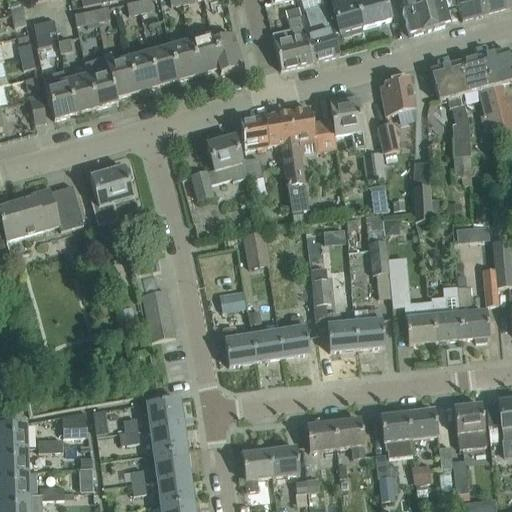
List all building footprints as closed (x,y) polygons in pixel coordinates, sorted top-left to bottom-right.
[(79,0),(82,9),(84,9),(94,7),(92,0),(79,0)] [(168,0),(170,9),(183,7),(182,4),(181,0),(168,0)] [(329,8),(324,9),(333,37),(337,36),(338,38),(353,33),(362,31),(354,1),(353,1),(353,0),(337,0),(331,2),(332,7),(329,8)] [(353,0),(353,1),(354,1),(362,31),(391,23),(384,0),(353,0)] [(403,19),(409,38),(449,27),(444,9),(442,0),(404,0),(410,17),(403,19)] [(442,0),(444,9),(456,6),(461,24),(509,11),(506,0),(442,0)] [(139,5),(140,14),(151,12),(149,3),(139,5)] [(128,7),(129,16),(140,14),(139,5),(128,7)] [(9,8),(11,19),(23,17),(21,6),(9,8)] [(298,10),(297,10),(311,66),(339,58),(333,37),(324,9),(324,7),(304,12),(310,36),(305,38),(298,10)] [(274,48),(280,74),(280,75),(311,66),(297,10),(285,13),(289,33),(271,37),(274,48)] [(107,12),(96,14),(98,23),(109,20),(107,12)] [(96,14),(85,17),(74,19),(76,30),(86,27),(87,31),(98,29),(97,23),(98,23),(96,14)] [(23,17),(11,19),(13,32),(25,29),(23,17)] [(53,23),(32,28),(35,40),(49,37),(55,35),(53,23)] [(188,38),(199,77),(219,71),(211,43),(209,38),(196,42),(193,34),(188,35),(188,38)] [(169,49),(179,83),(199,77),(188,38),(188,35),(186,36),(189,44),(169,49)] [(211,43),(219,71),(220,76),(242,70),(233,37),(211,43)] [(69,41),(58,43),(61,55),(72,53),(69,41)] [(18,50),(20,61),(32,58),(29,47),(18,50)] [(148,55),(157,89),(179,83),(169,49),(148,55)] [(507,52),(482,59),(498,116),(496,116),(498,123),(497,134),(502,132),(504,139),(511,136),(511,101),(511,97),(506,98),(503,86),(511,83),(511,71),(510,64),(507,52)] [(107,72),(116,101),(137,95),(127,61),(113,65),(110,55),(104,57),(107,72)] [(127,61),(137,95),(157,89),(148,55),(127,61)] [(85,69),(87,78),(96,111),(117,105),(116,101),(107,72),(104,57),(102,58),(103,61),(84,66),(85,69)] [(20,61),(22,73),(34,70),(32,58),(20,61)] [(482,59),(459,65),(467,95),(476,93),(483,118),(480,119),(485,137),(497,134),(498,123),(496,116),(498,116),(482,59)] [(451,143),(452,160),(452,181),(461,180),(461,191),(470,190),(468,125),(461,97),(467,95),(459,65),(429,73),(437,103),(447,101),(450,111),(455,128),(451,143)] [(65,84),(75,117),(96,111),(87,78),(65,84)] [(384,89),(379,90),(384,120),(396,117),(399,129),(414,125),(415,112),(412,95),(408,78),(383,85),(384,87),(384,89)] [(39,91),(36,80),(25,83),(28,94),(39,91)] [(44,90),(54,123),(75,117),(65,84),(44,90)] [(28,102),(30,108),(34,127),(46,125),(40,99),(28,102)] [(333,108),(329,108),(331,118),(335,140),(350,137),(352,153),(364,151),(360,123),(357,104),(343,106),(343,104),(333,105),(333,108)] [(309,112),(270,118),(274,149),(280,148),(287,189),(291,215),(308,213),(303,187),(299,159),(296,145),(313,142),(314,144),(320,143),(320,144),(335,141),(335,140),(331,118),(311,121),(309,112)] [(244,154),(274,149),(270,118),(239,124),(244,154)] [(375,130),(381,158),(399,154),(393,126),(375,130)] [(206,175),(190,180),(197,202),(197,203),(212,199),(209,188),(232,182),(232,185),(245,181),(241,168),(243,168),(242,164),(240,164),(239,159),(233,139),(206,147),(214,174),(206,176),(206,175)] [(364,160),(367,185),(384,182),(381,158),(364,160)] [(260,161),(242,164),(243,168),(241,168),(245,181),(249,180),(250,183),(263,181),(260,161)] [(124,170),(89,180),(95,202),(90,203),(96,222),(97,228),(107,225),(117,222),(137,217),(133,201),(124,170)] [(83,228),(77,208),(72,189),(50,195),(48,191),(20,200),(21,204),(0,209),(0,226),(5,245),(44,234),(44,233),(58,229),(60,235),(83,228)] [(430,190),(411,191),(413,226),(432,225),(430,190)] [(445,206),(445,219),(461,219),(461,206),(445,206)] [(476,210),(475,224),(489,225),(489,210),(476,210)] [(365,220),(371,279),(388,276),(381,218),(365,220)] [(467,246),(466,232),(456,233),(457,247),(467,246)] [(242,238),(248,271),(269,267),(263,234),(242,238)] [(491,244),(492,251),(496,290),(511,288),(511,267),(510,243),(491,244)] [(482,273),(484,286),(486,310),(497,309),(495,290),(496,290),(492,251),(482,251),(483,273),(482,273)] [(156,257),(148,259),(130,263),(134,279),(160,273),(156,257)] [(326,270),(310,272),(314,308),(325,307),(327,307),(325,283),(327,283),(326,275),(326,270)] [(401,277),(388,279),(391,311),(404,310),(401,277)] [(155,291),(153,284),(152,280),(141,283),(144,294),(155,291)] [(469,290),(457,291),(461,343),(473,341),(474,346),(485,345),(484,340),(488,340),(486,320),(486,314),(471,315),(469,290)] [(431,305),(428,306),(430,319),(431,319),(434,345),(461,343),(457,291),(456,291),(459,317),(446,318),(444,300),(431,302),(431,305)] [(141,298),(144,310),(167,306),(165,293),(141,298)] [(243,310),(241,296),(219,299),(222,314),(243,310)] [(144,310),(146,322),(170,317),(167,306),(144,310)] [(404,313),(405,327),(407,347),(434,345),(431,319),(430,319),(428,306),(415,307),(416,312),(404,313)] [(354,325),(356,352),(384,350),(381,323),(380,323),(379,312),(368,313),(369,324),(354,325)] [(259,314),(247,315),(249,327),(260,326),(259,314)] [(338,316),(326,317),(327,338),(329,355),(356,352),(354,325),(339,327),(338,316)] [(146,322),(148,333),(172,328),(170,317),(146,322)] [(293,332),(278,335),(282,361),(309,356),(306,340),(303,319),(291,321),(293,332)] [(148,333),(151,345),(174,340),(172,328),(148,333)] [(237,341),(236,330),(222,332),(228,369),(255,365),(251,339),(237,341)] [(278,335),(251,339),(255,365),(282,361),(278,335)] [(146,406),(149,432),(181,427),(178,402),(146,406)] [(511,403),(498,405),(502,444),(511,443),(511,403)] [(453,411),(455,431),(458,454),(486,450),(481,407),(453,411)] [(434,413),(406,417),(409,443),(437,440),(434,413)] [(62,424),(62,441),(87,440),(86,423),(85,415),(62,419),(62,424)] [(108,438),(104,415),(92,416),(96,439),(108,438)] [(382,446),(384,446),(385,453),(386,452),(387,461),(411,458),(409,443),(406,417),(379,420),(382,446)] [(122,424),(124,435),(137,433),(136,422),(122,424)] [(336,452),(350,450),(352,462),(365,460),(360,422),(333,426),(336,452)] [(309,456),(336,452),(333,426),(305,429),(309,456)] [(0,427),(0,451),(26,450),(25,427),(0,427)] [(149,432),(153,457),(185,453),(181,427),(149,432)] [(488,430),(490,442),(498,441),(496,429),(488,430)] [(124,435),(125,447),(139,445),(137,433),(124,435)] [(49,444),(50,456),(62,455),(61,443),(49,444)] [(37,444),(38,456),(50,456),(49,444),(37,444)] [(0,451),(0,475),(27,474),(26,450),(0,451)] [(296,450),(268,454),(271,480),(299,477),(296,450)] [(440,472),(452,470),(452,465),(451,465),(449,450),(438,451),(440,472)] [(153,457),(156,483),(189,479),(185,453),(153,457)] [(244,483),(245,483),(246,495),(258,493),(256,482),(271,480),(268,454),(241,457),(244,483)] [(387,458),(374,459),(377,481),(378,481),(380,505),(394,503),(393,496),(397,496),(395,479),(396,477),(396,472),(393,469),(388,470),(387,458)] [(452,470),(455,497),(468,495),(464,463),(452,465),(452,470)] [(344,466),(338,467),(339,481),(346,480),(344,466)] [(411,471),(413,487),(430,485),(428,469),(411,471)] [(129,475),(131,487),(144,485),(143,473),(129,475)] [(0,475),(0,499),(27,498),(27,474),(0,475)] [(156,483),(160,509),(192,504),(189,479),(156,483)] [(306,484),(308,496),(319,495),(317,483),(306,484)] [(294,486),(296,498),(308,496),(306,484),(294,486)] [(93,497),(92,485),(79,486),(80,497),(93,497)] [(131,487),(132,499),(146,497),(144,485),(131,487)] [(39,492),(39,504),(51,503),(51,492),(39,492)] [(63,492),(51,492),(51,503),(64,503),(72,503),(72,496),(63,497),(63,492)] [(0,499),(0,511),(27,511),(27,498),(0,499)]
